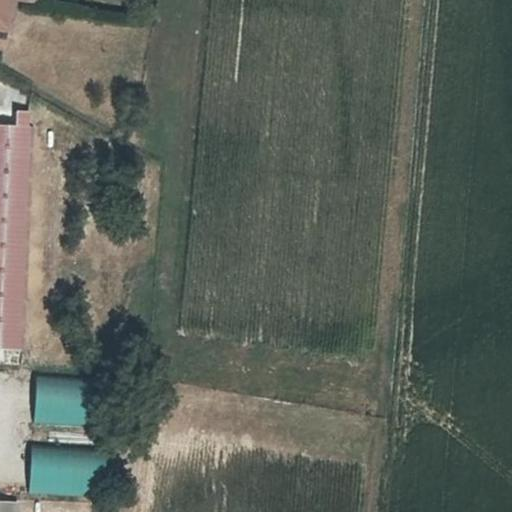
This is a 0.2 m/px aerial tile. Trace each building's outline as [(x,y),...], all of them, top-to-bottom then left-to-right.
[(14,0),(0,0),(0,25),(13,25),(14,0)] [(21,110),(21,124),(33,124),(33,110),(21,110)] [(21,124),(0,123),(0,343),(34,344),(37,124),(33,124),(21,124)] [(31,424),(89,424),(89,379),(30,380),(31,424)] [(27,450),(27,495),(101,494),(101,450),(27,450)] [(31,511),(32,497),(30,497),(0,497),(0,511),(31,511)]
